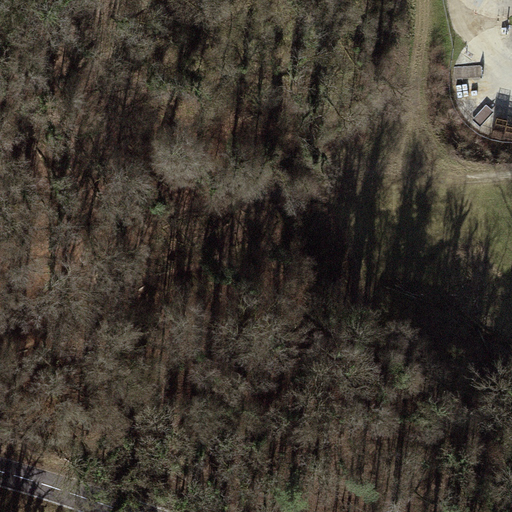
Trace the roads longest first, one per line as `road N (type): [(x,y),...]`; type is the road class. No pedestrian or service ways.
road 1 (track): [(419,0),(413,102),(429,145),(480,177)]
road 2 (tertiary): [(120,511),(0,473)]
